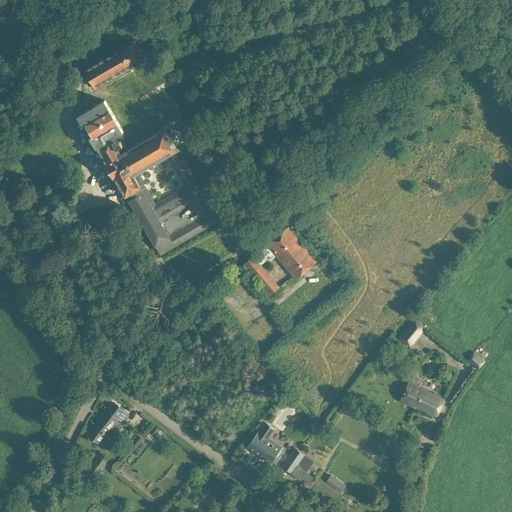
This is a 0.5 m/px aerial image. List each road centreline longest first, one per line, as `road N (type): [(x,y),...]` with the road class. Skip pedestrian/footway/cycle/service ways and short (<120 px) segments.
road 1 (unclassified): [(106,367),(298,208)]
road 2 (residential): [(296,511),(159,415),(106,367)]
road 3 (residential): [(40,511),(106,367)]
road 4 (residential): [(106,367),(30,265)]
